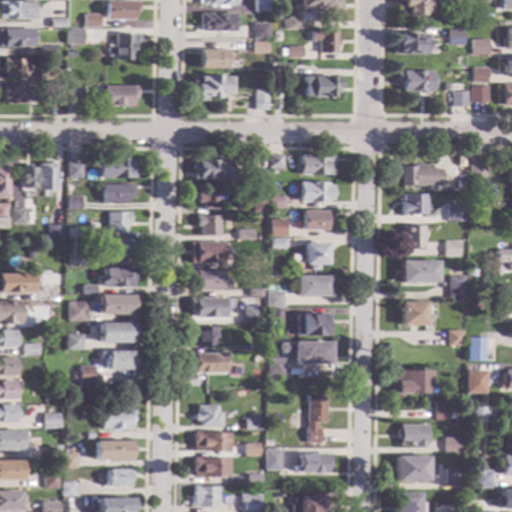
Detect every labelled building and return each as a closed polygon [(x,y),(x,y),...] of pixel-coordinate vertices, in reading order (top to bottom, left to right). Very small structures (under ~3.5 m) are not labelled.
[(265,0),(265,12),(250,12),(250,0),(265,0)] [(335,0),(335,2),(339,2),(338,14),(324,14),(324,11),(315,11),(315,10),(295,10),(295,0),(335,0)] [(424,0),(424,17),(412,17),(412,15),(409,15),(409,18),(395,17),(395,2),(399,2),(399,0),(424,0)] [(511,0),(511,11),(500,11),(500,0),(511,0)] [(130,2),(135,2),(135,11),(130,11),(130,20),(102,19),(102,1),(130,1),(130,2)] [(0,2),(30,3),(30,19),(25,19),(25,20),(0,19),(0,2)] [(277,20),(268,20),(269,10),(277,10),(277,20)] [(96,28),(79,28),(80,14),(96,15),(96,28)] [(232,32),(197,32),(197,26),(196,26),(196,14),(233,15),(232,32)] [(299,30),(283,30),(283,28),(280,28),(280,20),(283,20),(283,17),(300,18),(299,30)] [(62,20),(62,29),(46,28),(46,19),(62,20)] [(265,39),(249,39),(250,23),(265,23),(265,39)] [(0,29),(30,31),(29,48),(0,46),(0,29)] [(79,45),(63,45),(63,29),(79,30),(79,45)] [(511,50),(503,50),(504,29),(511,29),(511,50)] [(459,46),(444,45),(445,30),(460,30),(459,46)] [(333,40),(336,40),(336,46),(333,46),(333,54),(315,53),(315,42),(307,42),(307,31),(334,32),(333,40)] [(130,35),(134,36),(137,38),(137,43),(134,46),(130,46),(129,61),(110,60),(110,57),(104,57),(104,49),(111,49),(111,34),(130,34),(130,35)] [(422,54),(400,54),(400,55),(391,55),(391,44),(395,44),(395,35),(423,35),(422,54)] [(485,41),(485,55),(469,55),(469,40),(485,41)] [(265,54),(248,54),(248,42),(265,43),(265,54)] [(51,47),(51,58),(37,57),(37,46),(51,47)] [(299,49),(299,58),(284,58),(284,48),(299,49)] [(222,54),(227,54),(227,65),(223,65),(223,70),(196,70),(196,49),(222,50),(222,54)] [(74,50),(73,58),(65,58),(66,50),(74,50)] [(0,58),(22,59),(21,80),(2,79),(2,73),(0,73),(0,58)] [(511,77),(504,77),(504,73),(500,73),(500,63),(504,63),(504,58),(511,58),(511,77)] [(286,80),(267,80),(267,64),(286,64),(286,80)] [(484,83),(469,83),(469,69),(484,69),(484,83)] [(53,72),(52,84),(37,84),(38,71),(53,72)] [(430,91),(422,91),(422,94),(415,94),(415,92),(399,92),(399,81),(394,81),(394,73),(430,73),(430,91)] [(216,77),(229,77),(228,96),(216,95),(216,99),(204,99),(204,102),(192,102),(192,88),(189,88),(189,77),(204,77),(205,75),(216,75),(216,77)] [(335,88),(334,88),(334,94),(330,94),(330,98),(300,98),(300,77),(335,77),(335,88)] [(511,106),(500,106),(500,84),(511,84),(511,106)] [(0,86),(31,87),(30,103),(24,103),(24,105),(0,103),(0,86)] [(60,88),(60,104),(47,104),(48,87),(60,88)] [(134,97),(130,97),(130,107),(100,106),(101,87),(134,87),(134,97)] [(485,103),(467,103),(467,87),(485,87),(485,103)] [(81,104),(63,104),(63,88),(81,88),(81,104)] [(264,111),(251,111),(251,91),(264,91),(264,111)] [(464,107),(449,107),(449,92),(464,93),(464,107)] [(280,171),(265,170),(266,155),(278,156),(280,156),(280,171)] [(330,176),(296,175),(297,155),(330,156),(330,176)] [(133,180),(95,179),(96,159),(133,160),(133,180)] [(227,167),(231,167),(231,175),(227,175),(227,180),(190,180),(190,160),(227,161),(227,167)] [(79,179),(63,179),(64,163),(79,164),(79,179)] [(52,191),(35,191),(35,164),(52,164),(52,191)] [(423,168),(430,168),(430,169),(439,169),(439,186),(399,186),(400,167),(411,167),(412,165),(423,165),(423,168)] [(483,184),(466,183),(466,166),(467,166),(483,166),(483,184)] [(33,189),(18,189),(18,168),(33,168),(33,189)] [(264,170),(264,185),(250,185),(250,170),(264,170)] [(324,186),(330,186),(329,200),(324,200),(324,203),(296,203),(296,183),(324,183),(324,186)] [(132,198),(126,198),(126,203),(116,203),(116,205),(110,205),(110,203),(99,202),(99,185),(132,186),(132,198)] [(215,192),(222,192),(222,200),(215,200),(215,210),(200,210),(200,204),(195,204),(195,192),(201,192),(201,187),(215,187),(215,192)] [(424,205),(426,205),(426,212),(424,212),(424,215),(399,215),(399,202),(400,202),(400,195),(424,195),(424,205)] [(78,212),(63,211),(63,201),(66,201),(66,197),(78,197),(78,212)] [(283,199),(283,208),(267,208),(267,198),(283,199)] [(263,213),(249,213),(249,199),(263,199),(263,213)] [(462,222),(444,222),(444,204),(463,205),(462,222)] [(22,225),(7,225),(7,210),(22,210),(22,225)] [(330,221),(324,221),(324,231),(299,230),(299,211),(330,212),(330,221)] [(128,223),(124,223),(124,233),(104,233),(105,213),(128,213),(128,223)] [(217,217),(217,235),(197,235),(197,227),(194,226),(194,216),(217,217)] [(60,242),(45,242),(45,226),(60,226),(60,242)] [(419,248),(401,248),(401,242),(398,242),(398,234),(401,234),(401,227),(419,228),(419,248)] [(278,239),(267,239),(264,239),(264,228),(278,228),(278,239)] [(79,238),(66,238),(66,229),(80,229),(79,238)] [(250,241),(235,241),(235,229),(250,230),(250,241)] [(282,239),(282,250),(267,249),(267,239),(278,239),(282,239)] [(134,248),(130,248),(130,260),(99,259),(100,240),(135,240),(134,248)] [(457,258),(441,257),(441,242),(457,242),(457,258)] [(220,264),(187,263),(188,243),(220,243),(220,264)] [(323,265),(316,265),(315,271),(307,271),(307,264),(300,264),(301,243),(324,243),(323,265)] [(82,266),(65,265),(65,249),(82,250),(82,266)] [(511,250),(492,251),(492,264),(498,264),(498,272),(511,271),(511,250)] [(256,259),(262,260),(262,267),(256,267),(256,269),(241,268),(241,258),(256,258),(256,259)] [(434,284),(398,283),(398,261),(434,262),(434,284)] [(134,279),(130,278),(130,288),(99,288),(100,268),(135,269),(134,279)] [(220,290),(193,289),(193,282),(188,282),(188,271),(220,272),(220,290)] [(29,293),(0,293),(0,274),(30,275),(29,293)] [(328,298),(293,297),(294,276),(329,276),(328,298)] [(460,300),(445,300),(446,276),(461,277),(460,300)] [(94,295),(79,294),(80,286),(94,286),(94,295)] [(259,298),(246,298),(246,289),(260,289),(259,298)] [(281,308),(263,308),(264,291),(281,292),(281,308)] [(135,305),(130,305),(130,315),(96,315),(96,296),(135,296),(135,305)] [(511,314),(501,314),(501,297),(511,297),(511,314)] [(223,318),(192,318),(192,308),(187,308),(187,299),(223,299),(223,318)] [(16,325),(0,325),(0,302),(17,302),(16,325)] [(84,322),(65,322),(65,302),(85,302),(84,322)] [(423,307),(427,307),(427,315),(423,315),(423,326),(398,326),(398,302),(423,303),(423,307)] [(259,325),(241,325),(242,306),(259,307),(259,325)] [(280,324),(267,324),(267,317),(265,317),(265,309),(280,310),(280,324)] [(327,336),(293,335),(293,315),(328,316),(327,336)] [(135,333),(131,333),(131,343),(96,342),(96,324),(135,325),(135,333)] [(213,347),(191,347),(191,340),(189,340),(189,334),(191,334),(191,327),(214,328),(213,347)] [(12,348),(0,348),(0,330),(12,331),(12,348)] [(459,347),(444,347),(444,331),(459,331),(459,347)] [(80,351),(64,351),(64,334),(80,335),(80,351)] [(482,338),(481,363),(463,363),(464,338),(482,338)] [(328,365),(290,364),(290,353),(277,353),(277,343),(290,344),(290,342),(328,342),(328,365)] [(35,357),(19,357),(19,344),(36,344),(35,357)] [(257,353),(244,353),(244,344),(258,344),(257,353)] [(135,371),(101,370),(101,359),(98,359),(98,352),(102,352),(102,351),(135,352),(135,371)] [(223,355),(222,374),(192,374),(192,373),(186,373),(186,355),(192,355),(192,354),(223,355)] [(282,377),(264,377),(265,358),(283,358),(282,377)] [(12,376),(0,376),(0,359),(13,360),(12,376)] [(95,381),(91,381),(91,389),(76,389),(76,381),(71,381),(71,372),(76,372),(76,367),(95,367),(95,381)] [(511,389),(501,389),(502,370),(511,370),(511,389)] [(427,390),(423,390),(423,394),(393,393),(393,371),(427,371),(427,390)] [(483,371),(463,371),(463,394),(483,395),(483,371)] [(13,400),(0,400),(0,383),(13,383),(13,400)] [(322,422),(314,422),(314,428),(317,428),(317,444),(303,444),(304,396),(322,396),(322,422)] [(446,421),(431,421),(431,405),(446,405),(446,421)] [(13,423),(0,422),(0,406),(13,406),(13,423)] [(214,413),(218,413),(217,427),(196,426),(196,421),(192,421),(192,415),(193,415),(194,406),(214,406),(214,413)] [(495,425),(468,425),(468,408),(494,407),(495,425)] [(132,421),(128,421),(128,431),(98,430),(98,420),(96,420),(96,412),(98,412),(98,411),(132,411),(132,421)] [(511,412),(511,436),(507,436),(507,431),(503,431),(503,423),(506,423),(506,412),(511,412)] [(57,429),(39,428),(39,414),(57,414),(57,429)] [(258,431),(241,431),(241,419),(259,419),(258,431)] [(424,446),(411,446),(411,445),(397,445),(397,440),(394,440),(394,430),(397,430),(397,426),(424,426),(424,446)] [(19,451),(0,451),(0,432),(19,432),(19,451)] [(226,434),(226,452),(191,451),(192,433),(226,434)] [(457,453),(441,453),(441,438),(457,438),(457,453)] [(127,446),(132,446),(132,457),(127,457),(127,461),(91,461),(91,441),(127,442),(127,446)] [(74,469),(60,469),(60,445),(75,446),(74,469)] [(58,460),(44,460),(44,446),(58,446),(58,460)] [(259,457),(244,457),(244,448),(259,448),(259,457)] [(277,471),(261,471),(262,450),(277,450),(277,471)] [(325,473),(291,472),(291,465),(293,466),(293,459),(294,459),(295,454),(325,454),(325,473)] [(425,482),(393,482),(393,456),(426,457),(425,482)] [(511,476),(500,476),(500,456),(511,456),(511,476)] [(226,477),(190,477),(191,459),(226,459),(226,477)] [(17,481),(0,481),(0,460),(18,460),(17,481)] [(127,471),(131,471),(131,478),(126,478),(126,487),(103,486),(103,469),(127,470),(127,471)] [(458,488),(442,488),(442,470),(458,470),(458,488)] [(489,488),(471,488),(471,471),(489,472),(489,488)] [(55,489),(40,489),(41,473),(55,473),(55,489)] [(258,483),(244,483),(244,475),(258,475),(258,483)] [(74,497),(58,497),(59,483),(69,483),(74,483),(74,497)] [(215,508),(190,508),(190,487),(215,487),(215,508)] [(511,509),(498,509),(498,506),(494,506),(494,498),(497,498),(498,490),(511,490),(511,509)] [(17,495),(20,495),(19,511),(0,511),(0,492),(17,492),(17,495)] [(417,503),(420,503),(420,511),(393,511),(393,493),(417,493),(417,503)] [(257,511),(237,511),(237,495),(257,496),(257,511)] [(320,511),(286,511),(287,504),(290,504),(290,498),(320,499),(320,511)] [(129,511),(94,511),(95,499),(130,500),(129,511)] [(476,501),(476,511),(462,511),(462,501),(476,501)] [(55,511),(38,511),(38,502),(55,502),(55,511)]
